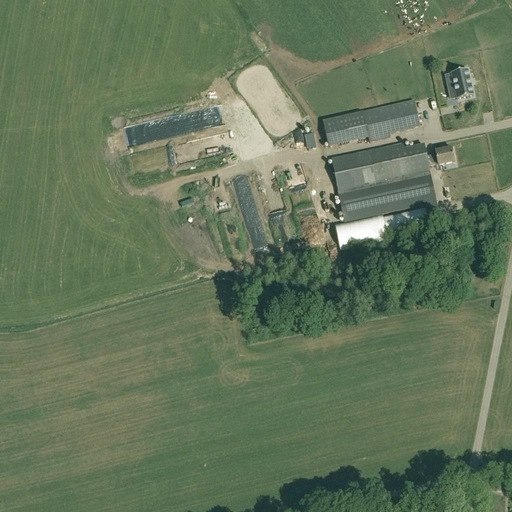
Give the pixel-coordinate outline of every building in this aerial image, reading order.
[(473,97),(468,71),(467,70),(451,74),(454,85),(449,86),(452,100),(457,99),(457,100),(473,97)] [(415,103),(363,114),(324,123),(329,146),(368,137),(370,145),(384,141),(383,137),(421,129),(415,103)] [(429,169),(427,158),(424,145),(405,149),(404,146),(369,153),(334,160),(340,192),(430,174),(429,169)] [(437,156),(427,158),(429,169),(439,167),(455,164),(452,149),(436,153),(437,156)] [(458,162),(464,160),(462,153),(456,155),(458,162)] [(260,170),(289,162),(287,154),(257,162),(260,170)] [(296,170),(297,183),(309,182),(308,169),(296,170)] [(436,203),(431,179),(341,197),(347,222),(354,258),(443,238),(442,229),(452,227),(448,208),(437,210),(436,203)] [(299,196),(301,211),(313,209),(311,194),(299,196)]
